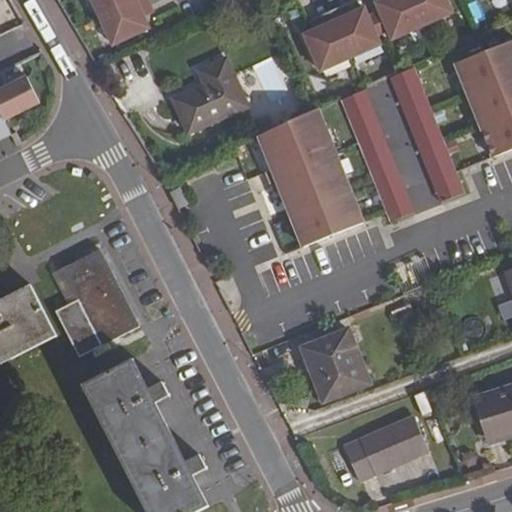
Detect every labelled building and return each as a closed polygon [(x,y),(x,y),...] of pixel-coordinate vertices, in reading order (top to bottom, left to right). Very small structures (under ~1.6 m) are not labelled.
[(91,0),(100,18),(137,1),(136,0),(91,0)] [(152,10),(147,0),(139,0),(137,1),(100,18),(114,48),(151,31),(145,20),(143,14),(152,10)] [(389,0),(377,5),(394,43),(424,29),(410,0),(389,0)] [(410,0),(424,29),(454,16),(446,0),(410,0)] [(349,6),(344,9),(348,18),(354,16),(349,6)] [(344,9),(331,15),(352,61),(382,48),(366,11),(354,16),(348,18),(344,9)] [(155,15),(152,10),(143,14),(145,20),(155,15)] [(331,15),(319,20),(323,30),(317,32),(306,38),(322,74),(352,61),(331,15)] [(319,20),(313,23),(317,32),(323,30),(319,20)] [(511,41),(457,64),(494,158),(511,150),(511,41)] [(188,135),(248,108),(226,61),(199,72),(204,86),(173,100),(188,135)] [(393,78),(442,203),(465,194),(417,69),(393,78)] [(26,76),(0,88),(0,122),(0,123),(39,103),(35,95),(26,76)] [(391,223),(415,214),(365,91),(342,101),(391,223)] [(368,221),(317,110),(258,137),(275,172),(268,175),(275,190),(282,187),(310,248),(368,221)] [(169,191),(177,208),(187,203),(179,186),(169,191)] [(81,359),(139,327),(100,251),(62,270),(78,301),(56,313),(81,359)] [(394,268),(404,294),(436,282),(426,256),(394,268)] [(0,359),(54,332),(31,285),(16,293),(19,298),(0,307),(0,359)] [(0,307),(19,298),(16,293),(0,301),(0,300),(0,307)] [(323,403),(371,385),(349,330),(308,346),(316,366),(310,368),(323,403)] [(0,359),(0,366),(56,337),(54,332),(0,359)] [(316,366),(308,346),(302,348),(310,368),(316,366)] [(143,392),(135,377),(141,374),(133,360),(88,384),(153,511),(198,511),(208,507),(201,492),(196,495),(182,469),(143,392)] [(153,511),(88,384),(83,386),(146,511),(153,511)] [(489,444),(511,436),(511,387),(474,399),(489,444)] [(361,483),(429,453),(414,417),(344,448),(361,483)]
